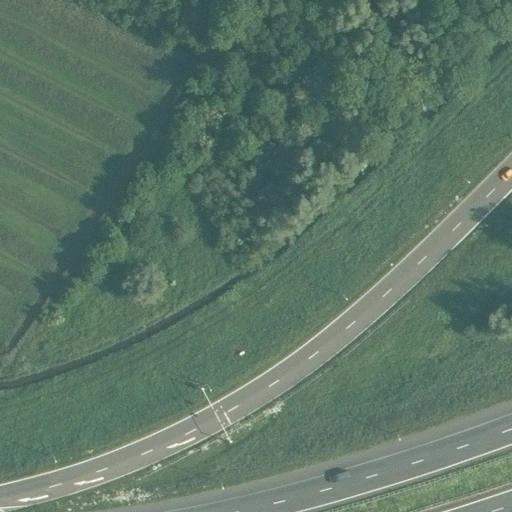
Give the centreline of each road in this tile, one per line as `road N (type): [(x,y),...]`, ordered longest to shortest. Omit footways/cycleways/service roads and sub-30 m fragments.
road 1 (motorway): [(511,164),(358,316),(293,368),(180,437),(0,494)]
road 2 (motorway): [(511,426),(235,511)]
